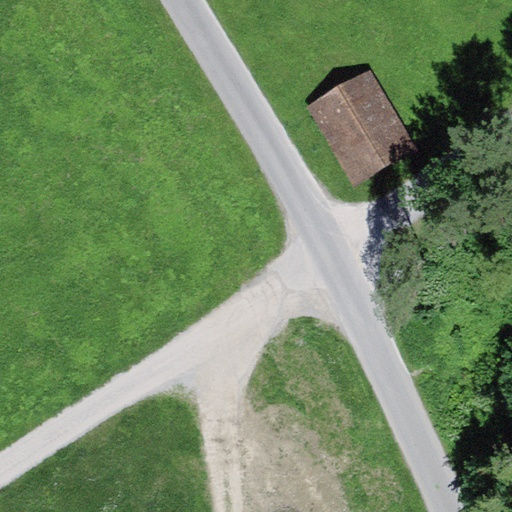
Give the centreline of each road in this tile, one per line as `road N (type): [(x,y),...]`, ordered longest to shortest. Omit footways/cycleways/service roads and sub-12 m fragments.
road 1 (track): [(511,135),(345,258),(0,478)]
road 2 (unclassified): [(188,0),(345,258),(456,511)]
road 3 (track): [(233,511),(222,340)]
